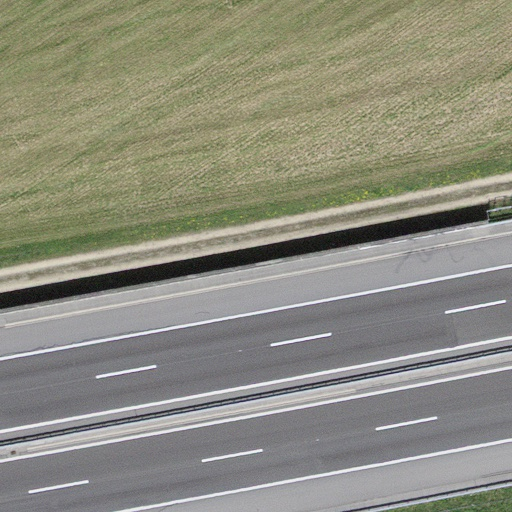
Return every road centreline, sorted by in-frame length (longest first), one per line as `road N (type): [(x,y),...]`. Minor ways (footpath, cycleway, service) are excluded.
road 1 (motorway): [(511,314),(0,410)]
road 2 (motorway): [(0,502),(511,407)]
road 3 (track): [(511,203),(0,295)]
